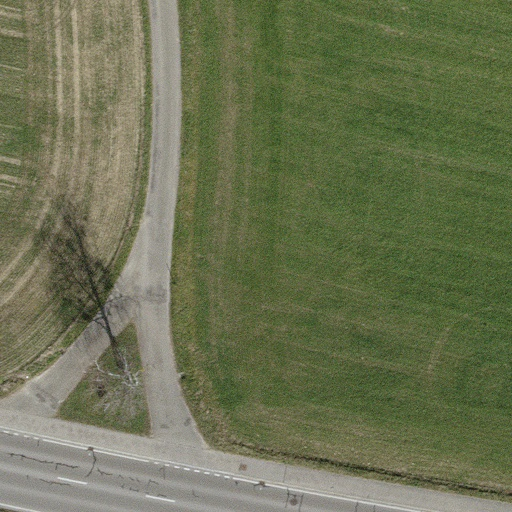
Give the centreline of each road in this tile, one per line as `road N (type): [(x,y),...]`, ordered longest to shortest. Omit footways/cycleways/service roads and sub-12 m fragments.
road 1 (residential): [(95,484),(147,253),(164,57),(154,0)]
road 2 (primary): [(95,484),(245,511)]
